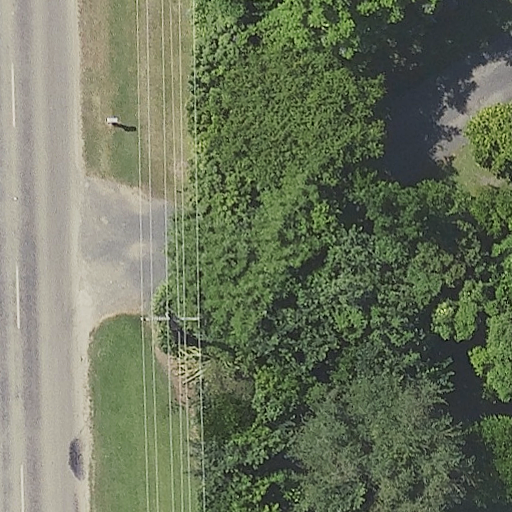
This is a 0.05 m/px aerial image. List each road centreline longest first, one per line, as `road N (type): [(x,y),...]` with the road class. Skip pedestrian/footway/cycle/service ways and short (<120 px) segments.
road 1 (unknown): [(511,61),(173,224),(7,267)]
road 2 (unclassified): [(1,0),(13,511)]
